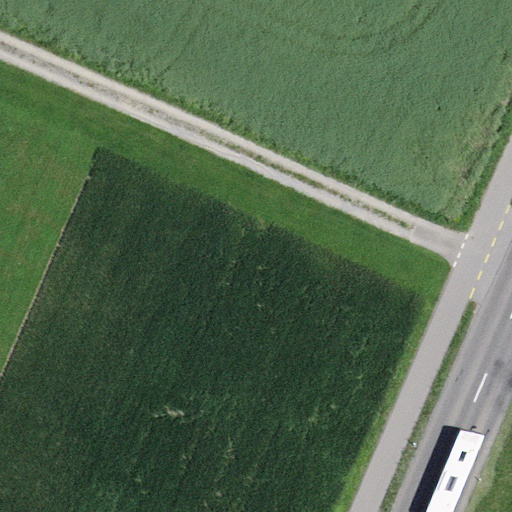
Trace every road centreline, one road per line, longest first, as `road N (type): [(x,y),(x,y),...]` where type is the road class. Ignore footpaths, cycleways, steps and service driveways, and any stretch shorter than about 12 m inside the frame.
road 1 (track): [(511,269),(0,46)]
road 2 (tertiary): [(511,332),(433,511)]
